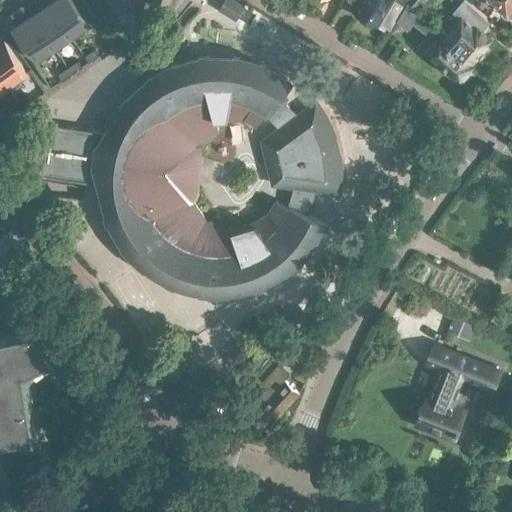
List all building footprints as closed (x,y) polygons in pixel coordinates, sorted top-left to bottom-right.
[(73,0),(55,0),(49,4),(71,36),(90,23),(73,0)] [(144,6),(142,0),(102,0),(105,14),(117,11),(120,26),(136,23),(133,8),(144,6)] [(152,0),(151,5),(166,10),(169,0),(152,0)] [(223,0),(218,9),(236,20),(245,5),(237,0),(223,0)] [(397,0),(359,0),(354,9),(377,23),(376,23),(385,29),(387,27),(390,29),(405,4),(397,0)] [(408,0),(409,1),(419,10),(427,0),(408,0)] [(511,0),(487,0),(508,18),(511,13),(511,0)] [(419,10),(409,1),(397,20),(407,28),(413,21),(421,12),(419,10)] [(49,4),(32,16),(55,47),(71,36),(49,4)] [(446,33),(421,12),(413,21),(434,40),(426,49),(461,81),(475,65),(471,62),(455,48),(458,44),(446,33)] [(471,62),(493,38),(476,24),(474,26),(461,15),(446,33),(458,44),(455,48),(471,62)] [(32,16),(15,28),(37,60),(55,47),(32,16)] [(2,40),(0,41),(0,74),(9,85),(26,73),(2,40)] [(410,52),(403,47),(397,55),(404,60),(410,52)] [(95,48),(85,55),(89,61),(99,55),(95,48)] [(336,137),(337,135),(332,122),(326,111),(317,97),(296,113),(281,97),(295,80),(289,76),(287,76),(285,74),(279,71),(273,67),(267,64),(266,63),(261,61),(256,59),(242,55),(234,54),(233,55),(230,54),(209,54),(208,53),(200,54),(198,55),(193,56),(184,59),(176,61),(174,61),(167,64),(160,67),(152,72),(145,77),(145,79),(144,79),(138,84),(135,86),(133,89),(128,94),(126,95),(122,99),(121,101),(121,104),(117,110),(104,131),(50,123),(42,174),(96,182),(99,193),(104,213),(104,215),(107,223),(108,224),(111,229),(114,234),(117,239),(120,244),(120,246),(124,251),(127,255),(137,265),(143,270),(145,270),(152,275),(158,278),(164,282),(165,284),(173,287),(175,286),(181,288),(186,290),(191,291),(197,292),(199,294),(208,295),(231,295),(233,293),(238,292),(250,290),(255,288),(257,289),(265,286),(266,284),(270,282),(276,279),(281,276),(286,273),(288,273),(295,267),(300,264),(308,255),(312,251),(312,249),(316,243),(321,235),(324,229),(326,228),(329,222),(309,213),(315,192),(341,196),(343,180),(343,166),(342,160),(341,153),(340,152),(339,145),(336,137)] [(78,60),(68,66),(72,73),(82,66),(78,60)] [(68,66),(58,73),(62,80),(72,73),(68,66)] [(0,74),(0,91),(9,85),(0,74)] [(28,94),(18,101),(23,107),(32,100),(28,94)] [(18,101),(9,107),(13,114),(23,107),(18,101)] [(247,337),(265,326),(255,311),(238,322),(247,337)] [(453,315),(449,326),(460,331),(465,320),(453,315)] [(0,444),(1,445),(32,442),(32,441),(24,441),(25,415),(34,410),(34,408),(31,410),(27,381),(26,370),(47,355),(51,362),(52,361),(38,333),(24,334),(24,330),(7,333),(0,334),(0,444)] [(434,342),(426,363),(440,368),(430,394),(427,393),(415,423),(454,439),(466,408),(454,404),(465,378),(493,389),(501,369),(434,342)] [(250,377),(262,363),(254,356),(237,375),(235,374),(226,384),(224,383),(217,391),(216,391),(209,399),(213,402),(220,394),(221,395),(222,396),(226,392),(230,388),(234,391),(242,383),(243,384),(250,377)] [(276,367),(260,385),(287,408),(299,394),(281,379),(285,374),(276,367)] [(287,408),(260,385),(244,403),(253,411),(258,405),(276,421),(287,408)] [(221,395),(213,404),(221,411),(233,398),(226,392),(222,396),(221,395)]
